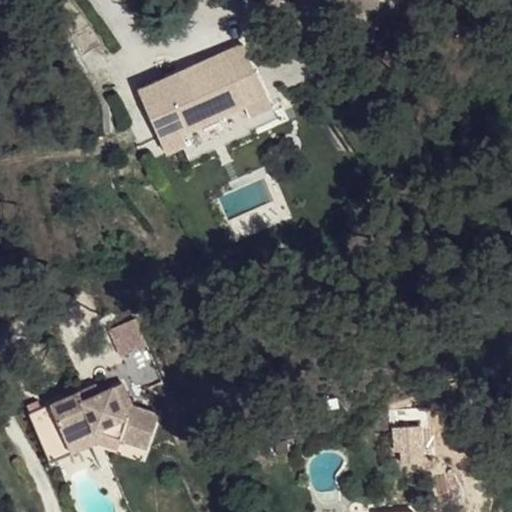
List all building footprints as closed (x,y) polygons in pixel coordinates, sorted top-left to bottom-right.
[(138,89),(165,153),(186,144),(186,143),(180,131),(245,102),(250,114),(251,116),(272,106),(244,45),(225,53),(227,58),(200,70),(198,65),(158,81),(157,80),(138,89)] [(225,53),(198,65),(200,70),(227,58),(225,53)] [(180,131),(186,143),(250,114),(245,102),(180,131)] [(79,390),(29,412),(43,445),(64,436),(66,440),(95,429),(121,439),(147,447),(158,414),(132,404),(122,381),(101,391),(83,398),(79,390)] [(97,383),(79,390),(83,398),(101,391),(97,383)] [(64,436),(43,445),(50,462),(71,452),(90,445),(90,442),(95,439),(118,447),(121,439),(95,429),(66,440),(64,436)]
